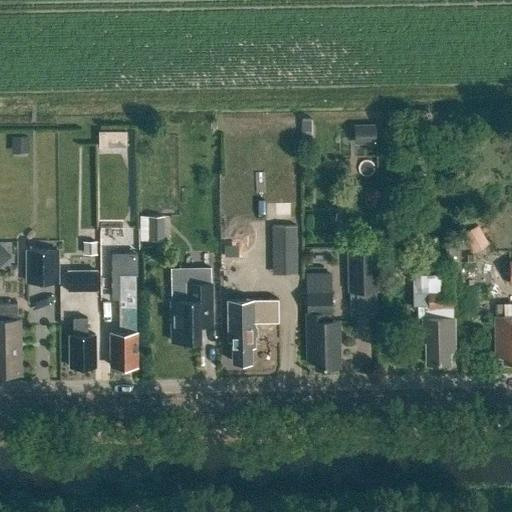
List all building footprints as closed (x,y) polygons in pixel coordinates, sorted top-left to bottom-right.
[(130,129),(103,129),(103,145),(130,145),(130,129)] [(163,239),(163,215),(147,215),(147,239),(163,239)] [(297,225),(271,226),(271,254),(297,254),(297,225)] [(0,243),(0,261),(10,261),(10,244),(0,243)] [(461,243),(449,243),(449,268),(461,267),(461,243)] [(377,249),(347,250),(348,292),(378,291),(377,249)] [(27,250),(27,282),(58,282),(58,250),(27,250)] [(97,270),(67,270),(67,291),(97,291),(97,270)] [(315,368),(339,367),(339,321),(324,321),(323,314),(332,314),(331,273),(306,273),(307,312),(306,312),(307,360),(315,360),(315,368)] [(107,337),(108,346),(110,346),(110,366),(137,365),(136,307),(136,285),(136,274),(120,274),(120,307),(120,332),(110,332),(110,337),(107,337)] [(453,276),(412,277),(413,305),(422,305),(422,342),(426,342),(426,363),(449,362),(449,346),(453,346),(452,292),(453,276)] [(187,301),(171,301),(171,341),(200,341),(199,325),(212,325),(211,284),(187,284),(187,301)] [(227,299),(228,323),(228,340),(232,340),(233,362),(236,362),(238,364),(245,364),(247,362),(250,362),(250,340),(254,340),(254,336),(256,334),(256,328),(254,326),(254,322),(278,322),(278,299),(227,299)] [(0,374),(20,374),(20,320),(14,320),(13,303),(0,303),(0,374)] [(511,303),(504,304),(504,316),(495,316),(495,358),(503,358),(503,364),(511,363),(511,303)] [(83,366),(95,366),(95,335),(87,335),(87,318),(73,318),(73,335),(69,335),(69,366),(73,366),(73,368),(83,368),(83,366)]
